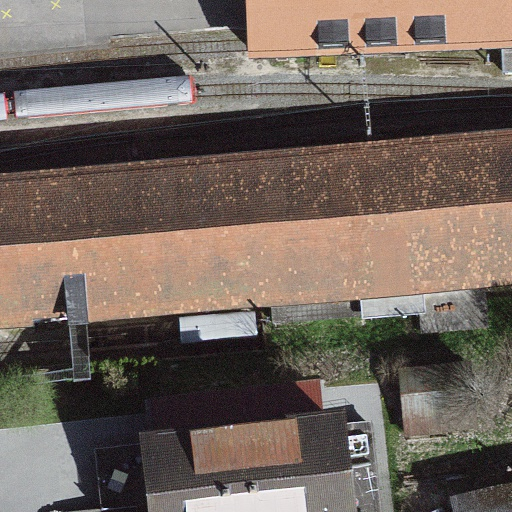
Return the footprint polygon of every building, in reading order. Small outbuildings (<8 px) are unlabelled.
[(503,0),(252,0),(255,55),(503,45),(506,45),(503,0)] [(511,0),(503,0),(506,45),(503,45),(505,74),(511,73),(511,0)] [(0,325),(271,301),(273,324),(419,311),(421,329),(486,324),(483,283),(511,280),(511,142),(0,187),(0,325)] [(400,377),(404,419),(474,412),(470,369),(400,377)] [(275,421),(272,395),(221,401),(224,427),(275,421)] [(210,400),(156,406),(159,434),(213,428),(210,400)] [(342,473),(336,426),(149,448),(156,511),(380,511),(375,469),(342,473)] [(511,511),(511,489),(455,501),(457,511),(511,511)]
